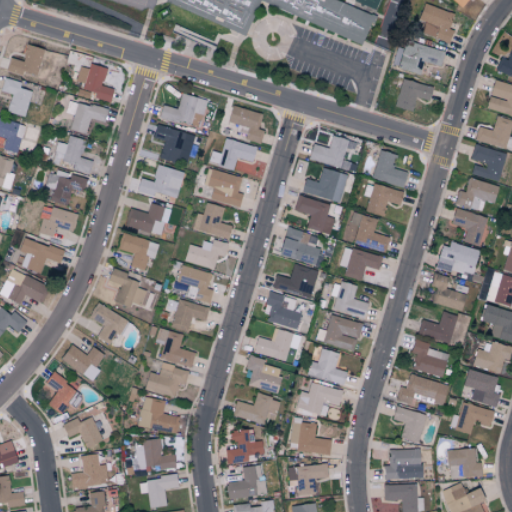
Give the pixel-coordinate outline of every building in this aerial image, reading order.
[(337,0),(368,13),(379,18),(370,36),(368,39),(364,48),(337,36),(308,23),(263,3),(250,37),(249,40),(247,40),(241,37),(186,13),(168,5),(170,0),(337,0)] [(384,0),(381,8),(368,3),(361,0),(384,0)] [(451,0),(461,8),(468,0),(451,0)] [(420,32),(448,42),(452,30),(447,28),(452,14),(423,3),(418,19),(424,21),(420,32)] [(439,67),(443,51),(404,40),(402,51),(396,49),(392,66),(419,73),(422,62),(439,67)] [(8,57),(4,71),(20,76),(22,71),(35,75),(43,50),(25,45),(21,61),(8,57)] [(109,101),(112,88),(101,86),(105,68),(88,63),(87,68),(78,66),(75,81),(80,82),(77,96),(88,98),(89,96),(109,101)] [(20,82),(3,78),(0,88),(0,91),(10,94),(5,112),(23,117),(30,91),(18,88),(20,82)] [(394,106),(411,111),(415,97),(427,100),(431,87),(402,78),(394,106)] [(511,115),(511,85),(493,80),(485,108),(511,115)] [(204,100),(179,93),(176,108),(161,105),(157,117),(198,127),(204,100)] [(106,110),(67,99),(64,113),(72,115),(68,130),(84,134),(89,118),(103,122),(106,110)] [(261,114),(231,105),(227,121),(247,127),(244,139),(259,143),(263,131),(257,129),(261,114)] [(476,127),(473,142),(505,148),(511,119),(494,116),(492,130),(476,127)] [(1,149),(16,153),(24,125),(0,118),(0,136),(4,138),(1,149)] [(163,141),(158,158),(184,165),(193,135),(155,125),(151,137),(163,141)] [(307,159),(347,170),(350,162),(341,160),(344,148),(352,150),(355,142),(330,135),(327,148),(312,144),(307,159)] [(50,163),(72,167),(71,170),(88,174),(91,160),(80,158),(84,140),(67,136),(65,144),(55,141),(50,163)] [(255,146),(224,138),(220,153),(211,151),(208,163),(232,170),(235,158),(251,162),(255,146)] [(470,174),(497,181),(505,153),(473,144),(468,161),(473,162),(470,174)] [(371,179),(402,186),(405,171),(391,168),(394,154),(377,150),(371,179)] [(0,187),(8,189),(13,174),(8,172),(12,159),(0,155),(0,187)] [(175,198),(182,171),(155,165),(151,181),(138,178),(135,193),(151,197),(152,192),(175,198)] [(345,175),(321,168),(317,182),(304,178),(300,192),(337,203),(345,175)] [(240,177),(207,169),(203,184),(212,187),(209,200),(238,207),(241,194),(236,193),(240,177)] [(43,186),(52,189),(48,200),(66,205),(70,189),(82,193),(86,179),(68,174),(67,175),(47,170),(43,186)] [(382,216),(385,202),(398,205),(401,192),(365,183),(362,196),(367,197),(364,212),(382,216)] [(305,228),(328,234),(333,218),(325,216),(328,205),(297,195),(292,210),(309,215),(305,228)] [(230,225),(219,223),(223,207),(204,203),(201,214),(196,213),(192,229),(227,238),(230,225)] [(168,208),(148,204),(146,212),(127,208),(123,226),(162,235),(168,208)] [(76,214),(43,205),(35,232),(50,236),(53,226),(71,232),(76,214)] [(462,242),(479,245),(485,216),(453,210),(451,224),(465,227),(462,242)] [(352,242),(383,252),(388,237),(373,233),(377,220),(352,212),(349,223),(357,226),(352,242)] [(277,255),(313,265),(317,250),(313,249),(317,236),(285,228),(277,255)] [(157,243),(121,233),(116,249),(132,253),(129,266),(143,270),(147,257),(153,258),(157,243)] [(21,238),(17,251),(23,253),(19,267),(39,273),(43,259),(58,263),(62,250),(21,238)] [(182,261),(212,270),(216,255),(223,257),(226,245),(203,238),(200,247),(188,244),(182,261)] [(478,251),(442,241),(435,267),(471,276),(478,251)] [(342,275),(360,280),(364,267),(377,270),(381,257),(343,246),(338,265),(345,267),(342,275)] [(210,273),(180,265),(176,282),(189,285),(186,296),(208,302),(211,290),(206,288),(210,273)] [(316,270),(292,265),(289,278),(273,275),(271,289),(310,297),(316,270)] [(106,280),(118,284),(112,302),(128,307),(130,302),(142,306),(147,292),(136,288),(138,282),(124,278),(126,273),(111,268),(106,280)] [(0,296),(18,304),(23,295),(40,303),(47,287),(8,270),(0,289),(0,296)] [(484,300),(511,307),(511,277),(492,272),(484,300)] [(467,287),(455,284),(453,291),(444,288),(448,277),(433,273),(429,286),(434,288),(430,302),(460,311),(467,287)] [(331,310),(363,318),(367,303),(352,299),(355,286),(333,280),(329,296),(334,297),(331,310)] [(295,329),(299,313),(279,308),(282,295),(268,292),(264,305),(269,306),(265,321),(295,329)] [(207,305),(175,300),(171,328),(187,331),(189,318),(204,320),(207,305)] [(96,336),(109,342),(113,333),(119,335),(126,319),(95,304),(88,318),(101,324),(96,336)] [(511,317),(511,313),(484,304),(478,321),(494,326),(491,336),(511,343),(511,342),(511,328),(509,328),(511,317)] [(0,333),(6,325),(17,333),(25,321),(11,312),(9,315),(0,308),(0,333)] [(416,336),(449,343),(455,315),(440,312),(437,324),(420,320),(416,336)] [(355,339),(357,339),(361,323),(330,315),(322,343),(351,351),(355,339)] [(181,334),(157,328),(153,342),(162,344),(158,358),(190,366),(194,352),(178,349),(181,334)] [(284,361),(288,347),(295,349),(299,335),(272,329),(269,341),(256,337),(252,352),(284,361)] [(447,354),(426,348),(427,344),(414,339),(410,352),(415,354),(410,368),(440,377),(447,354)] [(499,374),(507,347),(484,341),(481,350),(475,348),(470,366),(499,374)] [(88,363),(95,367),(103,355),(90,347),(85,355),(69,345),(59,361),(81,374),(88,363)] [(337,353),(319,349),(316,362),(309,361),(306,376),(342,384),(345,372),(333,369),(337,353)] [(279,368),(262,364),(263,359),(248,355),(244,369),(250,371),(247,385),(275,393),(279,377),(276,376),(279,368)] [(187,372),(160,364),(157,375),(148,372),(143,389),(174,398),(178,384),(183,385),(187,372)] [(494,407),(497,394),(492,393),(496,377),(467,369),(462,386),(472,388),(468,400),(494,407)] [(46,404),(60,413),(75,389),(50,373),(44,383),(55,391),(46,404)] [(398,386),(394,400),(410,404),(411,398),(441,406),(447,385),(408,375),(404,388),(398,386)] [(340,389),(309,384),(307,393),(298,391),(295,413),(324,418),(326,405),(338,406),(340,389)] [(231,416),(263,424),(264,418),(273,420),(278,400),(255,394),(252,405),(235,401),(231,416)] [(137,427),(175,433),(178,417),(161,414),(163,400),(141,397),(137,427)] [(492,411),(461,403),(457,416),(451,415),(448,428),(469,434),(472,422),(488,426),(492,411)] [(391,419),(403,423),(399,438),(417,443),(424,415),(394,407),(391,419)] [(101,441),(91,417),(78,422),(76,418),(61,424),(66,438),(78,433),(84,448),(101,441)] [(327,455),(330,440),(313,438),(315,422),(292,419),(288,450),(327,455)] [(247,462),(247,455),(261,455),(261,441),(252,442),(252,430),(232,430),(233,449),(224,450),(225,463),(247,462)] [(0,467),(16,463),(9,441),(0,443),(0,467)] [(160,455),(159,441),(135,442),(136,470),(173,469),(173,455),(160,455)] [(419,478),(418,449),(387,450),(388,466),(382,466),(382,480),(419,478)] [(445,450),(447,478),(480,477),(479,462),(473,463),(473,449),(445,450)] [(80,472),(69,474),(70,489),(107,485),(105,465),(97,466),(96,454),(79,456),(80,472)] [(263,495),(260,465),(240,467),(241,481),(225,482),(227,499),(263,495)] [(296,487),(296,496),(314,496),(314,479),(326,478),(325,465),(286,467),(287,487),(296,487)] [(23,507),(21,492),(9,493),(7,476),(0,476),(0,502),(6,502),(7,509),(23,507)] [(148,507),(164,506),(163,489),(176,489),(176,477),(137,479),(138,494),(147,493),(148,507)] [(381,485),(382,500),(399,500),(399,511),(422,511),(422,498),(416,498),(415,484),(381,485)] [(462,493),(460,484),(442,489),(447,511),(484,511),(479,489),(462,493)] [(87,493),(89,506),(73,508),(73,511),(103,511),(100,491),(87,493)] [(272,511),(271,500),(258,502),(259,506),(249,508),(248,503),(231,505),(231,511),(272,511)]
